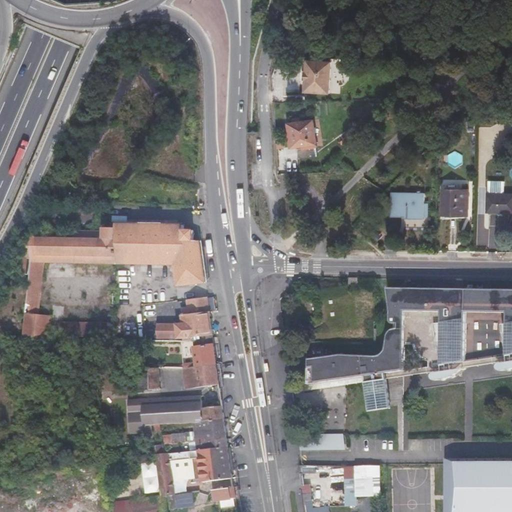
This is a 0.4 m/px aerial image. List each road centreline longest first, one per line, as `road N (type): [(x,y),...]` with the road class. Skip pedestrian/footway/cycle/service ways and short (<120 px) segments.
road 1 (secondary): [(145,4),(188,23),(208,55),(213,179),(227,266)]
road 2 (primary): [(0,247),(108,15)]
road 3 (tertiary): [(275,260),(511,268)]
road 4 (unknown): [(511,450),(278,452)]
road 5 (secondary): [(227,266),(267,473)]
road 6 (secondary): [(267,473),(243,264)]
road 7 (primary): [(0,183),(77,0)]
road 8 (secondary): [(240,218),(240,62)]
road 9 (primary): [(51,0),(0,122)]
road 10 (unknown): [(231,300),(100,292)]
